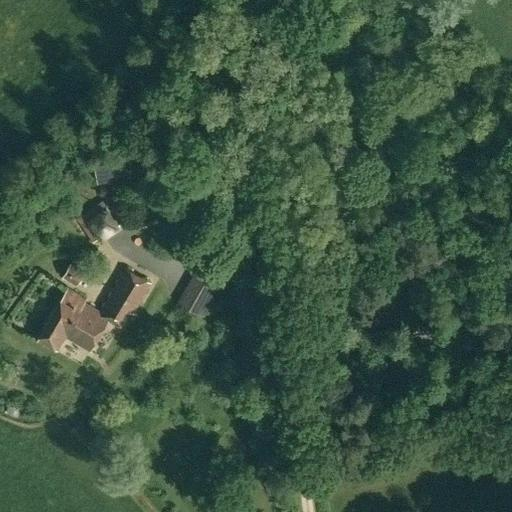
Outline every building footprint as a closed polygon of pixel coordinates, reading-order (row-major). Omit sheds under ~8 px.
[(122,158),(94,163),(98,183),(125,178),(122,158)] [(76,217),(93,242),(127,218),(116,203),(115,204),(108,195),(76,217)] [(62,277),(76,285),(85,271),(71,263),(62,277)] [(66,336),(91,351),(110,319),(121,326),(130,310),(133,313),(152,282),(125,266),(100,310),(85,301),(87,298),(68,287),(38,337),(58,349),(66,336)] [(178,314),(189,320),(195,310),(200,313),(220,277),(200,266),(181,301),(184,304),(178,314)]
